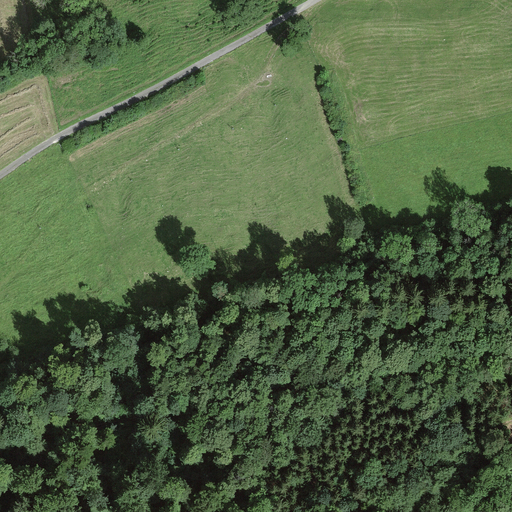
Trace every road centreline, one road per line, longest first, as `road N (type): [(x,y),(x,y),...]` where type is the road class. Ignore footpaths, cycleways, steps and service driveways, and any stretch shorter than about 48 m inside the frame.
road 1 (track): [(511,350),(0,446)]
road 2 (track): [(304,5),(251,90),(99,184),(0,285)]
road 3 (track): [(314,0),(0,175)]
road 4 (track): [(511,422),(320,511)]
